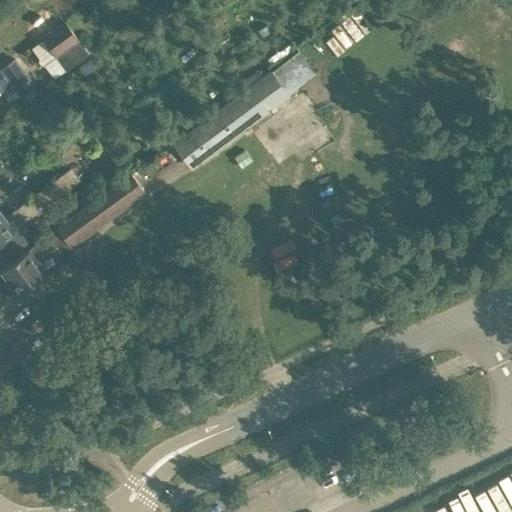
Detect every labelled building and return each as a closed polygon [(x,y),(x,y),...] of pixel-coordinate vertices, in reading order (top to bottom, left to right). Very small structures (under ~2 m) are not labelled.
[(373,0),(365,0),(360,5),(367,14),(378,5),(373,0)] [(53,54),(74,38),(64,25),(30,50),(50,77),(63,67),(53,54)] [(84,52),(74,38),(53,54),(63,67),(84,52)] [(1,70),(16,88),(28,79),(13,60),(1,70)] [(0,69),(0,92),(11,84),(0,69)] [(192,170),(290,96),(270,70),(172,144),(192,170)] [(0,269),(0,270),(27,250),(12,231),(82,178),(73,166),(5,216),(0,208),(0,269)] [(130,173),(31,247),(50,272),(74,253),(70,247),(144,191),(130,173)] [(65,206),(59,210),(64,217),(70,212),(65,206)] [(27,250),(0,270),(17,293),(44,273),(27,250)]
